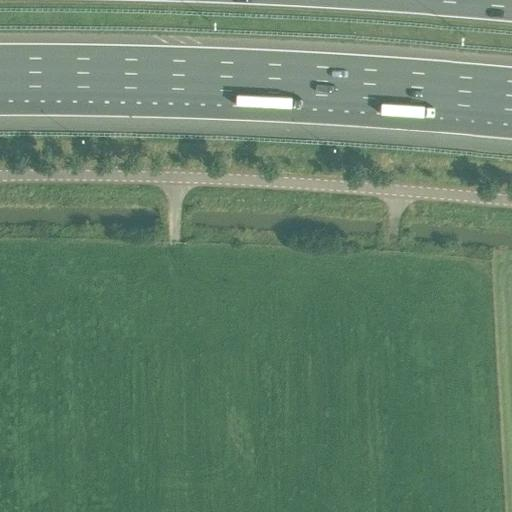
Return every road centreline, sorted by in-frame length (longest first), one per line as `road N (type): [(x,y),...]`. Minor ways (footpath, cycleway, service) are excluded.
road 1 (unclassified): [(511,201),(295,183),(0,177)]
road 2 (motorway): [(0,73),(283,79),(511,97)]
